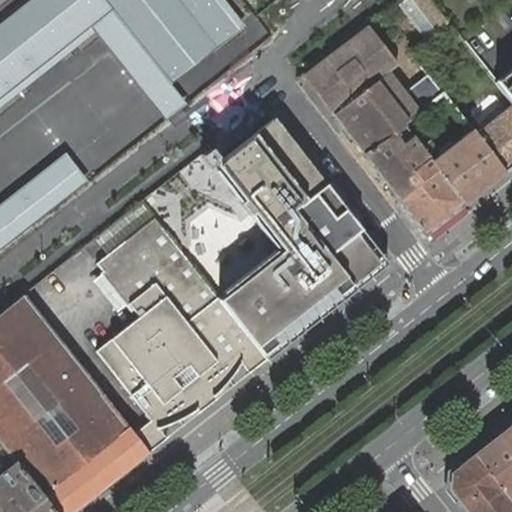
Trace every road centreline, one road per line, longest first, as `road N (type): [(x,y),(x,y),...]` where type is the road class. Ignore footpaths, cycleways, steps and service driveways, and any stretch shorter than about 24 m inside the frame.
road 1 (tertiary): [(443,296),(169,511)]
road 2 (residential): [(265,60),(443,296)]
road 3 (tertiary): [(383,451),(511,350)]
